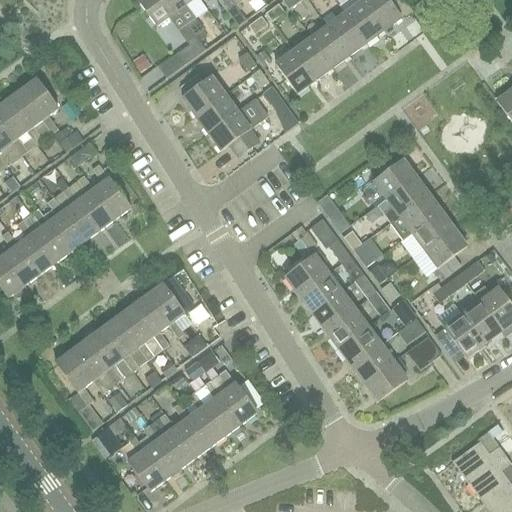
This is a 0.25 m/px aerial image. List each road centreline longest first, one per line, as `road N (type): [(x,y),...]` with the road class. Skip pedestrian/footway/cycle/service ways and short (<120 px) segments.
road 1 (residential): [(352,452),(84,18),(81,0)]
road 2 (residential): [(352,452),(511,369)]
road 3 (residential): [(207,511),(352,452)]
road 4 (tertiary): [(70,511),(0,414)]
